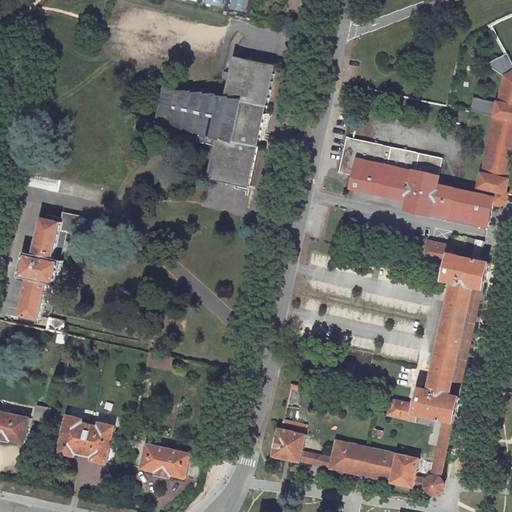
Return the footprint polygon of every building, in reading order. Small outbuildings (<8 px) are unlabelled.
[(247,11),(248,0),(232,0),(231,9),(247,11)] [(511,60),(508,53),(506,54),(486,64),(505,77),(499,102),(474,97),(471,111),(496,116),(483,173),(482,173),(479,188),(483,188),(481,195),(495,200),(505,193),(508,194),(509,194),(509,193),(507,192),(507,191),(507,189),(508,189),(510,179),(509,179),(511,163),(511,60)] [(253,185),(278,63),(238,54),(230,90),(181,89),(170,85),(163,120),(180,121),(220,140),(212,177),(253,185)] [(353,138),(348,137),(340,172),(356,175),(353,187),(410,200),(408,209),(432,215),(432,214),(489,227),(489,225),(491,216),(492,211),(494,204),(495,200),(481,195),(462,190),(439,185),(441,176),(439,176),(443,159),(396,148),(353,138)] [(508,194),(505,193),(495,200),(494,204),(501,206),(508,201),(508,194)] [(61,221),(43,217),(35,253),(26,251),(20,277),(29,279),(21,315),(41,320),(50,283),(58,285),(64,260),(61,259),(67,232),(101,239),(105,222),(63,212),(61,221)] [(485,287),(490,263),(481,261),(485,241),(468,238),(465,254),(473,256),(472,260),(451,255),(453,246),(427,241),(423,257),(449,263),(446,279),(456,281),(445,327),(442,340),(431,390),(422,388),(418,405),(392,400),(389,414),(415,420),(417,412),(432,416),(429,431),(442,433),(445,418),(454,419),(460,392),(450,390),(475,285),(483,287),(485,287)] [(460,392),(483,287),(475,285),(450,390),(460,392)] [(50,316),(47,329),(63,333),(65,324),(66,320),(50,316)] [(63,351),(61,364),(68,365),(70,352),(63,351)] [(147,365),(171,370),(174,357),(150,351),(147,365)] [(355,364),(330,359),(325,379),(351,385),(355,364)] [(51,407),(38,405),(34,419),(48,422),(51,407)] [(28,421),(0,415),(0,442),(8,444),(9,437),(24,440),(28,421)] [(83,419),(68,416),(60,453),(75,456),(76,452),(93,456),(92,460),(107,463),(116,426),(100,423),(99,426),(91,424),(83,423),(83,419)] [(443,491),(445,483),(441,478),(454,419),(445,418),(442,433),(431,473),(422,478),(424,488),(428,494),(436,496),(443,491)] [(280,429),(274,456),(286,458),(301,462),(303,451),(307,434),(303,433),(305,424),(284,419),(282,430),(280,429)] [(393,482),(424,488),(422,478),(425,463),(368,449),(337,442),(333,458),(396,472),(393,482)] [(170,449),(148,444),(143,468),(158,471),(157,474),(174,478),(175,475),(187,478),(192,453),(170,449)] [(57,451),(42,448),(40,457),(55,461),(57,451)] [(301,462),(331,468),(333,458),(303,451),(301,462)] [(331,468),(393,482),(396,472),(333,458),(331,468)]
